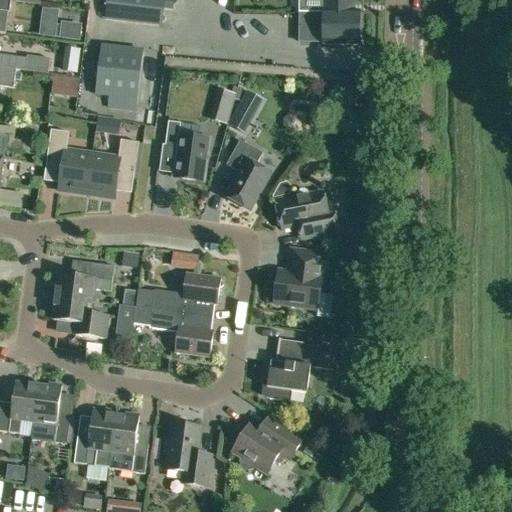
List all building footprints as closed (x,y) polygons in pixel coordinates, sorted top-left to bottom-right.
[(0,0),(0,33),(7,34),(10,13),(11,13),(13,1),(7,0),(0,0)] [(173,9),(174,0),(109,0),(108,18),(161,25),(164,7),(173,9)] [(326,45),(360,45),(360,12),(354,12),(354,0),(325,0),(325,17),(302,17),(302,32),(308,32),(308,52),(326,52),(326,45)] [(64,27),(62,42),(81,44),(83,29),(64,27)] [(135,110),(142,51),(103,47),(98,95),(110,96),(109,107),(135,110)] [(28,60),(5,56),(3,69),(26,72),(28,60)] [(52,60),(29,57),(28,60),(26,72),(50,75),(52,60)] [(81,67),(66,65),(65,73),(79,75),(81,67)] [(18,71),(3,69),(0,68),(0,87),(16,89),(18,71)] [(64,97),(67,77),(55,76),(52,96),(64,97)] [(220,89),(216,105),(230,109),(234,94),(220,89)] [(263,101),(247,92),(238,108),(254,117),(263,101)] [(179,136),(181,124),(169,123),(166,145),(163,145),(162,157),(176,159),(173,179),(204,183),(210,140),(179,136)] [(51,131),(46,166),(60,168),(56,194),(86,198),(93,153),(67,149),(69,134),(51,131)] [(29,155),(30,144),(15,141),(14,141),(12,152),(29,155)] [(119,178),(134,180),(139,144),(121,141),(119,156),(93,153),(86,198),(116,203),(119,178)] [(264,154),(242,141),(228,166),(239,173),(226,197),(252,212),(273,175),(258,166),(264,154)] [(278,201),(284,231),(309,226),(311,240),(340,234),(336,210),(328,212),(324,192),(310,195),(309,192),(306,190),(303,190),(300,192),(299,194),(298,197),(278,201)] [(322,278),(325,256),(301,253),(299,270),(294,274),(279,272),(275,304),(319,310),(323,278),(322,278)] [(112,293),(115,267),(90,264),(88,279),(60,275),(57,298),(92,303),(94,290),(112,293)] [(184,295),(156,291),(156,293),(140,291),(138,308),(214,319),(216,306),(218,306),(222,280),(187,275),(184,295)] [(90,315),(92,303),(57,298),(54,321),(78,324),(76,336),(106,340),(109,317),(90,315)] [(135,309),(119,307),(115,338),(130,340),(135,309)] [(151,327),(151,330),(179,334),(176,354),(211,359),(214,333),(212,332),(214,319),(138,308),(135,325),(151,327)] [(366,346),(344,343),(341,364),(363,367),(366,346)] [(329,371),(332,348),(307,344),(304,359),(279,356),(278,361),(277,361),(277,362),(272,361),(269,385),(264,384),(262,396),(270,400),(291,403),(292,392),(308,395),(311,368),(329,371)] [(31,441),(67,445),(71,416),(59,415),(63,386),(49,384),(48,389),(39,388),(35,423),(34,423),(31,441)] [(22,421),(35,423),(39,388),(16,385),(13,405),(0,402),(0,432),(20,435),(22,421)] [(94,410),(93,414),(90,438),(78,437),(75,465),(110,469),(117,418),(107,416),(108,412),(94,410)] [(145,475),(149,446),(137,445),(141,416),(127,414),(126,419),(117,418),(110,469),(110,471),(145,475)] [(267,418),(259,430),(252,425),(234,453),(243,459),(241,463),(242,467),(249,471),(253,470),(255,467),(268,474),(275,463),(278,464),(282,464),(287,456),(292,459),(303,441),(267,418)] [(208,488),(212,457),(199,455),(202,429),(173,425),(166,471),(185,473),(183,485),(208,488)] [(92,511),(107,510),(105,495),(87,498),(88,511),(92,511)] [(110,511),(144,511),(145,508),(113,501),(110,511)]
